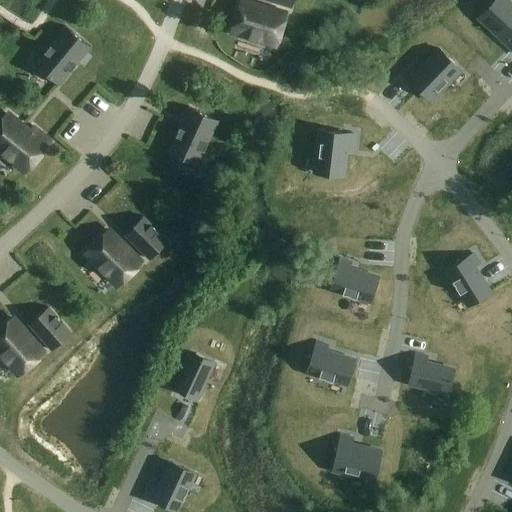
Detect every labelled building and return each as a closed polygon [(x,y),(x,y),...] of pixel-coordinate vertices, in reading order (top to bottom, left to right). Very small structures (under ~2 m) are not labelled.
[(265,0),(292,8),(294,0),(265,0)] [(511,3),(508,0),(495,0),(478,19),(511,50),(511,3)] [(285,14),(242,1),(232,32),(275,46),(285,14)] [(59,86),(91,48),(66,27),(34,66),(59,86)] [(411,71),(402,80),(428,105),(458,74),(436,53),(415,75),(411,71)] [(218,121),(189,108),(169,153),(198,166),(218,121)] [(0,124),(0,151),(25,172),(49,143),(33,130),(30,133),(8,115),(0,124)] [(319,131),(314,174),(344,178),(348,147),(353,148),(355,135),(319,131)] [(143,217),(125,235),(150,260),(168,242),(143,217)] [(141,263),(127,249),(109,231),(86,255),(118,286),(141,263)] [(474,254),(446,271),(468,307),(491,293),(475,267),(480,264),(474,254)] [(340,260),(330,291),(371,303),(379,278),(349,268),(351,263),(340,260)] [(48,308),(29,325),(52,352),(72,335),(48,308)] [(14,319),(0,331),(0,354),(19,375),(43,353),(14,319)] [(317,342),(307,373),(347,386),(355,360),(326,351),(327,346),(317,342)] [(174,376),(169,387),(197,400),(215,363),(192,352),(179,379),(174,376)] [(416,355),(409,385),(449,394),(455,370),(426,363),(427,357),(416,355)] [(341,436),(332,471),(375,481),(382,451),(352,444),(353,439),(341,436)] [(150,494),(145,504),(162,511),(177,511),(193,479),(168,468),(155,496),(150,494)]
